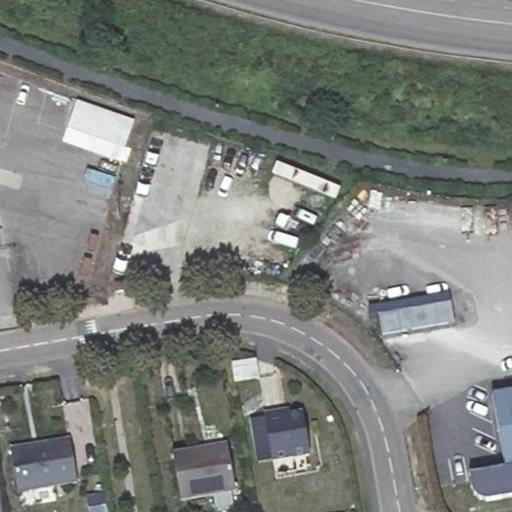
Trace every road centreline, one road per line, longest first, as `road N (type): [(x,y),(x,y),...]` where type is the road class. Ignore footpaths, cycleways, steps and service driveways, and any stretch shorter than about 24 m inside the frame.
road 1 (residential): [(392,511),(371,420),(350,371),(260,314),(219,310),(0,349)]
road 2 (secondary): [(296,0),(511,37)]
